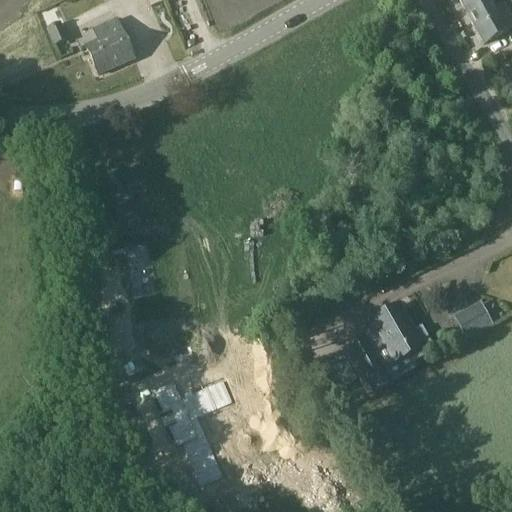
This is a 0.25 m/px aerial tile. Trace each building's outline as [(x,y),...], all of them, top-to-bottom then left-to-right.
[(511,21),(502,5),(496,8),(491,0),(456,0),(457,0),(483,47),(507,34),(511,45),(511,44),(511,21)] [(67,41),(59,24),(47,30),(55,47),(67,41)] [(85,49),(98,77),(134,61),(121,32),(120,33),(117,25),(106,30),(109,38),(85,49)] [(459,330),(487,316),(473,291),(446,306),(459,330)] [(375,333),(362,341),(361,339),(342,350),(367,396),(387,385),(388,387),(416,371),(413,365),(435,352),(422,328),(413,333),(400,308),(370,324),(375,333)] [(511,348),(481,366),(500,400),(511,392),(511,348)] [(182,399),(174,382),(151,391),(161,414),(157,415),(163,430),(167,428),(176,450),(182,448),(200,490),(223,480),(198,420),(218,411),(208,388),(182,399)]
